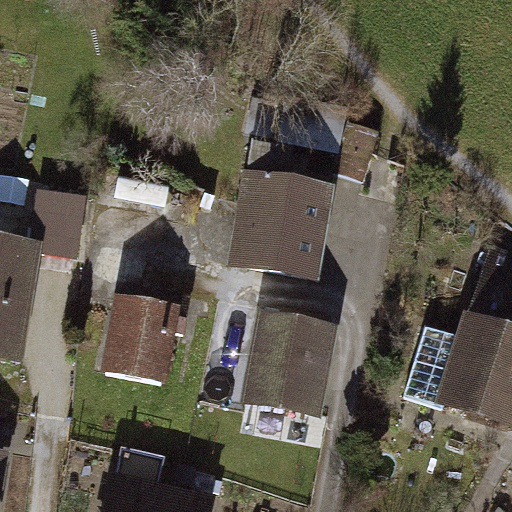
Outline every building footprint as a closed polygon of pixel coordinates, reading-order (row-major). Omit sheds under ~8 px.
[(331,208),(242,193),(225,289),(314,304),(331,208)] [(511,252),(488,248),(477,311),(511,317),(511,252)] [(0,255),(0,373),(25,378),(42,263),(0,255)] [(183,325),(111,314),(99,392),(171,403),(183,325)] [(336,343),(255,329),(239,422),(320,436),(336,343)] [(511,348),(457,334),(432,430),(511,451),(511,348)] [(0,511),(4,511),(12,472),(0,469),(0,511)] [(212,511),(111,491),(106,511),(212,511)]
